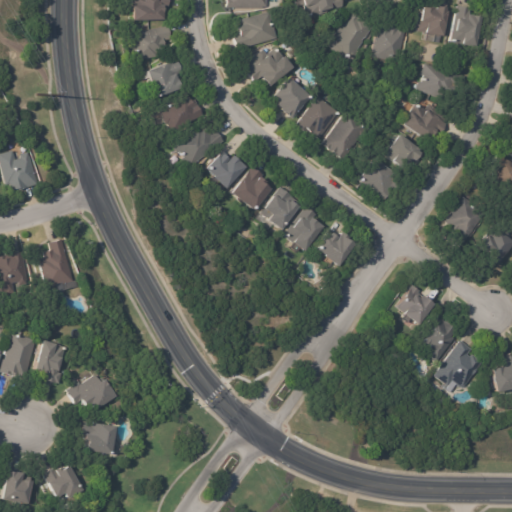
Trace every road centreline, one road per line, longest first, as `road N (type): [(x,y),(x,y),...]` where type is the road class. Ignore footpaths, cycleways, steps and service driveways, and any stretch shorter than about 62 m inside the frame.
road 1 (residential): [(502,0),(469,134),(188,511)]
road 2 (tertiary): [(247,431),(163,332),(92,193),(55,0)]
road 3 (residential): [(191,0),(201,57),(242,123),(489,312)]
road 4 (tertiary): [(511,494),(360,485),(304,465),(247,431)]
